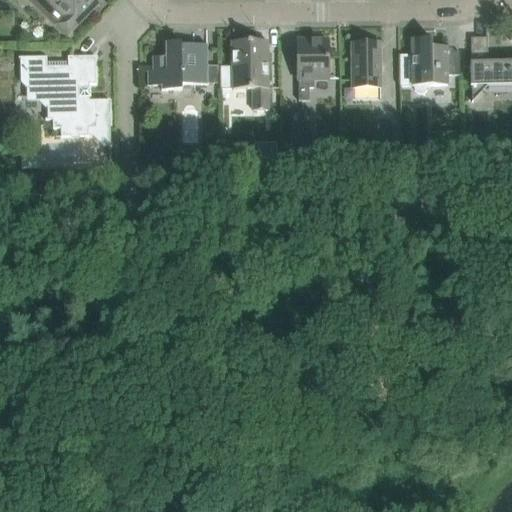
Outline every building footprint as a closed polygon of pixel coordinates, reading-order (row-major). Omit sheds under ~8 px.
[(99,0),(36,0),(51,14),(55,10),(64,18),(57,25),(67,35),(97,5),(96,4),(100,1),(99,0)] [(471,39),(472,104),(487,87),(511,87),(511,62),(488,63),(487,39),(471,39)] [(428,87),(447,87),(447,48),(435,49),(432,46),(432,40),(412,40),(412,56),(401,57),(400,57),(400,88),(412,88),(413,89),(413,90),(413,91),(414,92),(414,93),(415,93),(415,94),(416,94),(417,95),(418,95),(419,95),(420,95),(421,95),(422,95),(423,95),(424,94),(425,94),(425,93),(426,93),(426,92),(427,92),(427,91),(428,90),(428,89),(428,88),(428,87)] [(328,81),(328,41),(297,42),(298,81),(298,103),(309,102),(309,90),(314,90),(314,81),(328,81)] [(232,68),(220,68),(220,86),(220,91),(232,91),(252,91),(253,112),(268,112),(268,90),(268,42),(232,43),(232,68)] [(153,72),(147,72),(148,88),(161,87),(161,92),(182,92),(182,87),(209,86),(220,86),(220,68),(208,68),(207,46),(194,47),(194,44),(181,45),(181,44),(165,45),(165,59),(152,59),(153,72)] [(380,88),(380,45),(352,45),(352,89),(380,88)] [(110,101),(96,102),(84,102),(84,86),(96,86),(96,58),(68,58),(68,63),(47,63),(47,58),(25,59),(25,69),(23,69),(23,77),(25,77),(25,84),(31,89),(29,92),(29,95),(31,98),(34,100),(37,100),(40,98),(46,103),(52,103),(53,130),(61,130),(61,138),(94,138),(102,146),(110,146),(110,101)] [(305,112),(304,110),(293,116),(293,146),(311,146),(311,111),(305,112)] [(377,145),(389,145),(389,121),(377,121),(377,145)] [(21,158),(22,170),(38,170),(37,162),(35,160),(32,158),(21,158)] [(96,295),(96,310),(122,311),(123,295),(96,295)] [(192,361),(192,370),(199,371),(200,361),(192,361)] [(145,437),(147,428),(139,426),(137,435),(145,437)]
